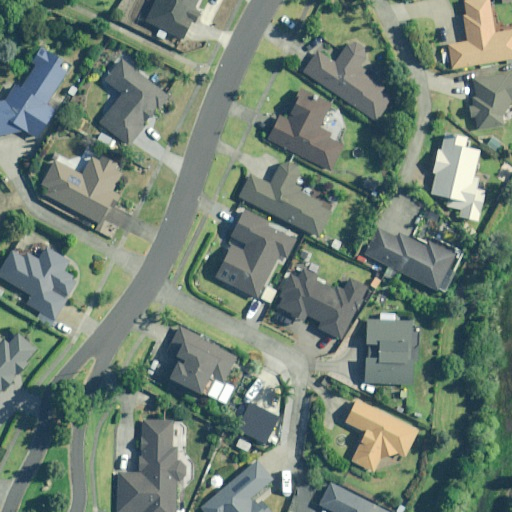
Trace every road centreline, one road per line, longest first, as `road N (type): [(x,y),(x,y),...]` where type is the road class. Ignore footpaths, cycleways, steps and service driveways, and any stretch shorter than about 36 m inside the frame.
road 1 (residential): [(101,343),(176,225),(227,81),(271,0)]
road 2 (residential): [(6,511),(56,386),(101,343)]
road 3 (residential): [(101,343),(73,442),(75,511)]
